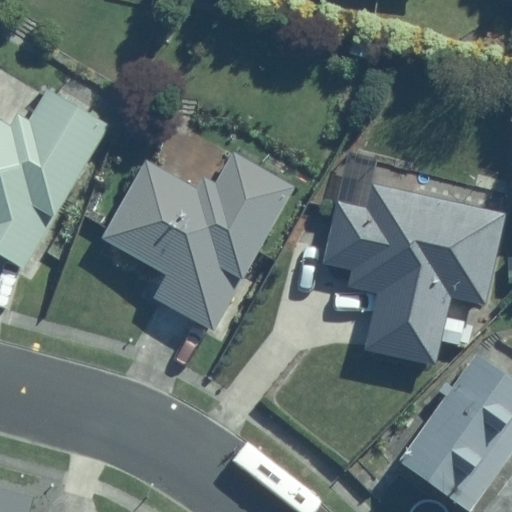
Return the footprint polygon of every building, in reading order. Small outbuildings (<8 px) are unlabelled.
[(0,259),(22,273),(104,132),(110,135),(128,104),(41,53),(22,85),(0,71),(0,259)] [(213,337),(293,189),(238,159),(222,189),(206,181),(197,198),(146,170),(107,243),(169,277),(154,305),(213,337)] [(507,225),(375,194),(370,212),(340,205),(324,274),(356,282),(353,294),(381,301),(368,357),(434,373),(450,305),(487,313),(507,225)] [(462,511),(511,443),(511,389),(471,358),(389,464),(450,511),(462,511)] [(355,465),(372,479),(387,461),(373,448),(355,465)] [(30,511),(33,501),(0,493),(0,511),(30,511)]
